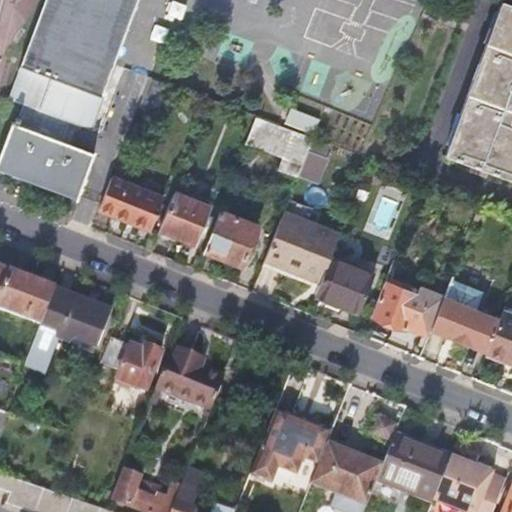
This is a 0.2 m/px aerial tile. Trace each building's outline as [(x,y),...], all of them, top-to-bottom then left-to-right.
[(49,0),(35,37),(112,65),(136,0),(49,0)] [(511,5),(502,2),(446,155),(511,179),(511,5)] [(101,95),(112,65),(35,37),(25,65),(21,64),(20,66),(24,68),(11,100),(25,106),(20,119),(16,117),(14,123),(12,122),(13,120),(12,120),(0,150),(0,168),(74,198),(73,199),(75,200),(94,152),(92,152),(92,154),(60,141),(67,121),(87,129),(100,97),(103,98),(103,96),(101,95)] [(139,109),(147,112),(159,82),(151,79),(139,109)] [(159,82),(147,112),(158,116),(170,86),(159,82)] [(318,130),(322,115),(292,106),(288,122),(318,130)] [(313,138),(257,118),(247,143),(284,157),(279,169),(297,177),(313,138)] [(444,186),(424,180),(417,198),(436,205),(444,186)] [(163,199),(125,184),(112,215),(151,231),(163,199)] [(174,193),(157,233),(174,239),(175,236),(193,244),(209,206),(174,193)] [(220,211),(204,251),(241,266),(258,226),(220,211)] [(329,258),(337,240),(338,235),(283,212),(264,259),(320,281),(329,258)] [(403,243),(394,266),(412,274),(421,250),(403,243)] [(315,295),(359,313),(373,275),(329,258),(320,281),(315,295)] [(0,309),(40,325),(55,289),(8,271),(0,267),(0,309)] [(446,289),(443,298),(475,310),(482,290),(450,279),(446,289)] [(384,283),(371,316),(406,330),(409,322),(430,331),(443,298),(421,289),(418,297),(384,283)] [(111,311),(55,289),(40,325),(25,365),(47,374),(61,338),(70,342),(72,338),(96,347),(111,311)] [(430,331),(485,352),(498,320),(499,319),(475,310),(443,298),(430,331)] [(501,312),(511,315),(511,307),(504,305),(501,312)] [(485,352),(511,362),(511,315),(501,312),(499,319),(498,320),(485,352)] [(409,322),(406,330),(427,338),(430,331),(409,322)] [(142,352),(110,339),(100,365),(119,372),(116,381),(145,392),(161,353),(144,346),(142,352)] [(156,388),(212,410),(216,399),(224,378),(200,369),(204,359),(173,346),(156,388)] [(247,376),(228,369),(224,378),(216,399),(234,406),(247,376)] [(277,409),(251,474),(271,482),(277,466),(296,473),(302,457),(319,464),(327,442),(331,431),(310,423),(308,428),(294,423),(297,417),(277,409)] [(308,428),(310,423),(297,417),(294,423),(308,428)] [(395,434),(397,427),(378,420),(371,437),(391,445),(395,434)] [(7,455),(52,473),(59,456),(27,444),(32,432),(18,427),(7,455)] [(433,501),(434,499),(450,457),(395,434),(391,445),(383,464),(377,480),(433,501)] [(319,464),(310,486),(335,496),(330,509),(338,511),(364,511),(368,503),(377,480),(383,464),(327,442),(319,464)] [(493,511),(507,479),(476,467),(465,463),(450,457),(434,499),(466,511),(493,511)] [(465,463),(476,467),(478,463),(467,458),(465,463)] [(171,511),(176,502),(158,495),(156,499),(137,492),(142,477),(126,470),(114,501),(145,511),(171,511)] [(107,511),(50,492),(0,475),(0,490),(10,494),(6,504),(28,511),(107,511)] [(194,511),(191,508),(189,507),(191,501),(189,501),(196,481),(185,477),(176,502),(171,511),(194,511)]
